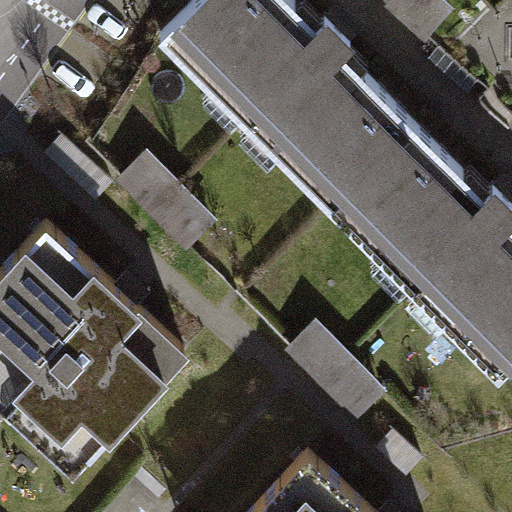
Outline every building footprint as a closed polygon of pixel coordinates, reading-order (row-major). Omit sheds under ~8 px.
[(398,112),(284,0),(169,0),(142,28),(240,124),(315,197),(398,112)] [(511,222),(398,112),(315,197),(322,205),(406,286),(487,366),(511,341),(511,222)] [(191,240),(225,206),(153,134),(119,168),(191,240)] [(37,201),(0,241),(0,385),(73,450),(181,329),(37,201)] [(360,408),(394,375),(325,303),(291,337),(360,408)] [(392,511),(302,430),(226,511),(392,511)]
